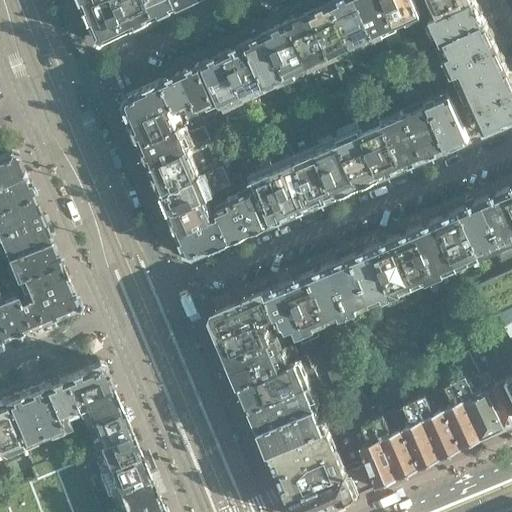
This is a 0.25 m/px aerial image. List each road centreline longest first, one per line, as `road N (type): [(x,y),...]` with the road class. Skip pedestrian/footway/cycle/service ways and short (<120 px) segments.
road 1 (residential): [(511,147),(163,288)]
road 2 (tertiary): [(259,511),(163,288)]
road 3 (tertiary): [(34,107),(87,216),(123,322)]
road 4 (tertiary): [(163,288),(76,87)]
road 5 (tertiary): [(123,322),(201,511)]
road 6 (residential): [(76,87),(259,0)]
road 7 (residential): [(0,369),(123,322)]
